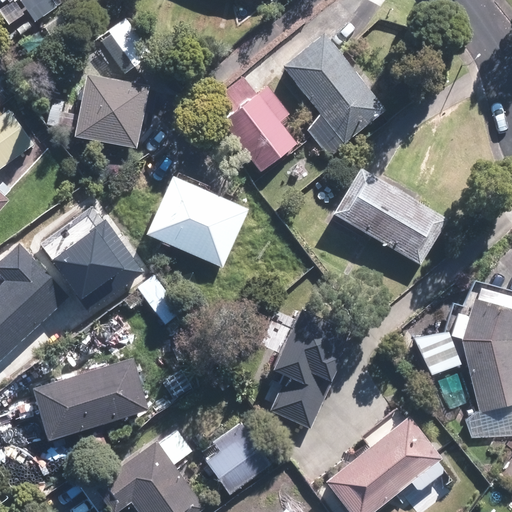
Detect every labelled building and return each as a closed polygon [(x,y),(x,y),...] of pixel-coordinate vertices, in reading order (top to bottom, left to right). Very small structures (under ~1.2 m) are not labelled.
[(24,11),(15,0),(6,0),(0,5),(0,13),(8,24),(24,11)] [(388,107),(325,29),(284,62),(323,110),(304,125),(329,155),(388,107)] [(154,82),(88,69),(81,103),(52,97),(46,126),(142,145),(154,82)] [(292,107),(267,79),(256,88),(242,72),(208,101),(265,167),(301,137),(282,116),(292,107)] [(0,165),(38,137),(13,104),(0,113),(0,165)] [(448,213),(363,163),(334,212),(419,262),(448,213)] [(252,204),(177,170),(149,232),(225,266),(252,204)] [(0,210),(14,196),(0,182),(0,210)] [(19,239),(0,256),(0,263),(9,273),(0,281),(0,357),(19,340),(27,349),(43,334),(35,326),(69,295),(19,239)] [(511,400),(511,287),(485,278),(481,290),(469,286),(453,332),(462,336),(481,409),(511,400)] [(303,299),(274,365),(287,371),(271,407),(310,425),(356,322),(303,299)] [(460,361),(446,326),(417,337),(430,372),(460,361)] [(134,351),(32,380),(48,436),(150,407),(134,351)] [(369,444),(328,476),(355,511),(367,511),(411,478),(419,488),(446,468),(438,458),(445,453),(413,411),(395,425),(386,414),(361,433),(369,444)] [(273,459),(245,418),(199,449),(227,490),(273,459)] [(157,434),(98,479),(119,506),(130,498),(141,511),(192,511),(208,500),(177,459),(193,446),(179,428),(163,441),(157,434)]
